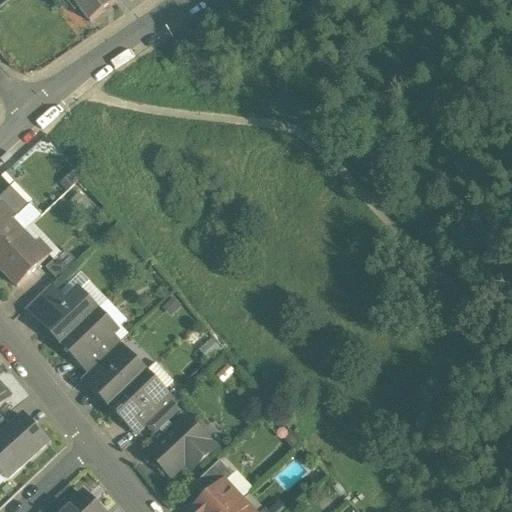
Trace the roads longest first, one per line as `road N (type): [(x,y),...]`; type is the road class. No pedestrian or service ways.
road 1 (track): [(74,74),(125,113),(318,138),(511,333)]
road 2 (residential): [(23,119),(74,74),(186,0)]
road 3 (residential): [(0,339),(85,445)]
